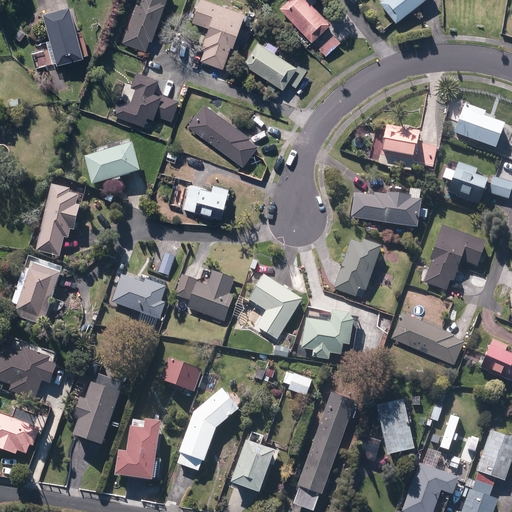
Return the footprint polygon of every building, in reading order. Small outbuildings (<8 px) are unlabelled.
[(138,0),(123,45),(146,53),(150,42),(151,43),(166,0),(138,0)] [(290,0),(280,10),(311,44),(330,27),(313,8),(318,3),(314,0),(290,0)] [(385,0),(380,5),(396,25),(427,0),(385,0)] [(201,63),(223,71),(231,49),(233,50),(245,16),(201,1),(192,24),(208,30),(204,40),(206,41),(202,51),(205,52),(201,63)] [(43,17),(57,68),(84,61),(69,9),(43,17)] [(14,39),(20,43),(26,36),(20,32),(14,39)] [(319,51),(326,58),(341,45),(334,37),(319,51)] [(51,65),(45,43),(37,45),(39,53),(31,55),(35,70),(51,65)] [(243,67),(283,92),(288,84),(296,89),(307,73),(298,67),(297,69),(275,56),(278,51),(267,44),(264,49),(258,44),(243,67)] [(114,117),(144,127),(147,119),(154,122),(156,117),(172,123),(180,102),(163,97),(162,98),(155,95),(159,81),(137,74),(131,89),(136,91),(131,105),(119,101),(114,117)] [(188,129),(243,169),(258,149),(248,142),(250,140),(204,106),(188,129)] [(454,136),(496,151),(505,127),(484,119),(486,115),(465,107),(454,136)] [(387,169),(411,174),(413,165),(433,169),(437,149),(418,145),(420,135),(387,128),(381,157),(389,159),(387,169)] [(85,159),(92,187),(141,175),(133,147),(85,159)] [(167,158),(176,162),(180,153),(170,149),(167,158)] [(448,195),(479,206),(488,182),(475,178),(477,172),(459,165),(448,195)] [(488,195),(509,201),(511,190),(511,184),(493,179),(488,195)] [(213,219),(221,221),(229,191),(214,187),(212,193),(190,187),(184,210),(205,215),(204,217),(213,220),(213,219)] [(36,253),(60,259),(65,240),(69,241),(71,233),(74,234),(80,209),(76,208),(79,199),(69,196),(70,192),(52,188),(36,253)] [(351,220),(417,231),(422,204),(419,203),(421,195),(395,190),(393,197),(387,195),(387,198),(375,196),(374,199),(355,196),(351,220)] [(424,285),(447,293),(451,282),(454,284),(461,263),(477,268),(486,245),(443,229),(431,263),(432,263),(424,285)] [(334,291),(356,299),(359,291),(366,293),(382,250),(363,243),(361,247),(351,243),(334,291)] [(159,274),(169,278),(176,259),(166,255),(159,274)] [(415,271),(420,276),(425,271),(420,266),(415,271)] [(16,319),(43,328),(61,276),(33,267),(31,273),(24,271),(12,306),(17,308),(15,312),(18,313),(16,319)] [(188,310),(225,324),(235,298),(230,296),(235,282),(213,274),(207,289),(197,285),(188,310)] [(175,296),(190,302),(197,282),(182,277),(175,296)] [(113,304),(160,322),(166,305),(162,303),(167,289),(146,282),(145,285),(122,278),(113,304)] [(256,329),(278,343),(303,303),(264,279),(249,302),(266,313),(256,329)] [(313,360),(329,362),(330,357),(341,358),(343,348),(350,349),(354,324),(349,317),(332,315),(331,326),(307,322),(302,351),(314,353),(313,360)] [(392,341),(455,368),(465,344),(454,340),(455,338),(402,316),(392,341)] [(370,334),(358,332),(355,354),(367,356),(370,334)] [(480,371),(511,384),(511,357),(505,354),(508,349),(492,342),(480,371)] [(9,393),(35,403),(42,383),(50,386),(57,367),(49,364),(51,360),(24,350),(22,354),(4,348),(0,358),(0,383),(12,387),(9,393)] [(182,391),(194,395),(202,373),(168,360),(159,383),(171,387),(170,390),(181,394),(182,391)] [(102,449),(120,396),(118,396),(122,386),(99,378),(103,368),(89,363),(83,379),(93,382),(86,403),(81,401),(73,421),(78,423),(73,439),(102,449)] [(266,377),(272,380),(275,374),(268,371),(266,377)] [(288,392),(306,399),(313,383),(294,376),(294,377),(287,375),(283,385),(290,388),(288,392)] [(178,466),(199,474),(202,464),(204,465),(216,431),(239,412),(222,391),(194,415),(179,455),(181,456),(178,466)] [(294,506),(309,511),(314,511),(320,497),(322,498),(356,404),(331,396),(298,489),(300,489),(294,506)] [(412,400),(412,408),(420,408),(420,399),(412,400)] [(444,405),(436,402),(426,427),(430,428),(433,422),(437,423),(444,405)] [(376,409),(387,459),(414,453),(403,404),(376,409)] [(0,451),(16,457),(18,453),(27,456),(30,448),(33,449),(40,430),(0,416),(0,451)] [(116,478),(152,483),(153,481),(155,482),(157,465),(155,465),(161,425),(145,422),(145,424),(133,423),(132,429),(131,429),(127,455),(119,454),(116,478)] [(479,474),(476,482),(494,488),(496,481),(505,484),(511,463),(511,440),(491,433),(476,473),(479,474)] [(231,485),(259,496),(275,454),(261,449),(264,439),(252,435),(248,444),(246,444),(231,485)] [(358,459),(375,464),(381,443),(364,438),(358,459)] [(430,450),(423,468),(436,473),(443,455),(430,450)] [(423,468),(419,466),(401,511),(434,511),(441,494),(452,498),(459,481),(436,473),(423,468)] [(490,499),(494,488),(476,482),(472,492),(470,491),(462,511),(494,511),(498,502),(490,499)]
